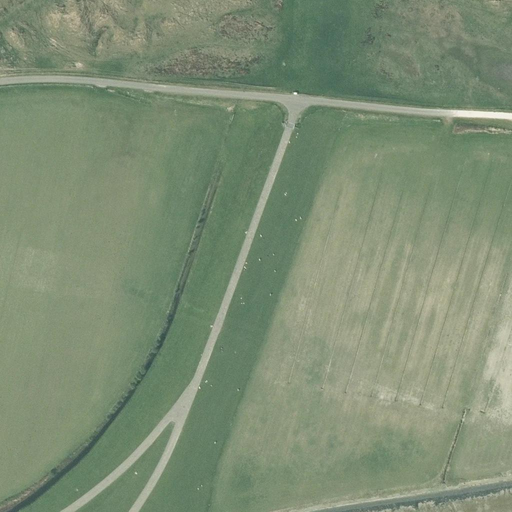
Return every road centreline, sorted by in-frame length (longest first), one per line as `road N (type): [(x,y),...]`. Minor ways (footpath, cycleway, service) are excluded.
road 1 (unclassified): [(181,394),(293,102)]
road 2 (unclassified): [(293,102),(62,71),(0,75)]
road 3 (unclassified): [(61,511),(108,475),(181,394)]
road 4 (unclassified): [(456,116),(293,102)]
road 5 (unclassified): [(126,511),(181,394)]
